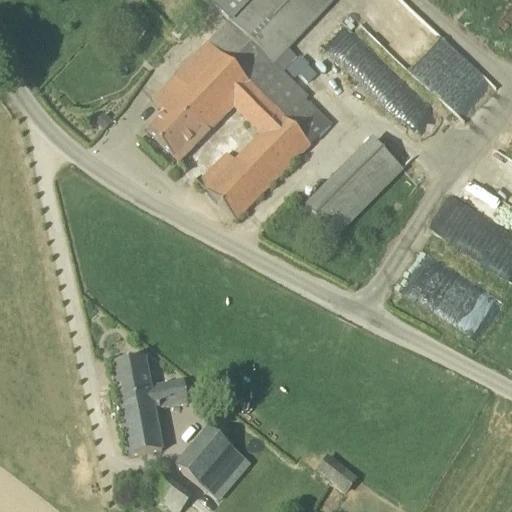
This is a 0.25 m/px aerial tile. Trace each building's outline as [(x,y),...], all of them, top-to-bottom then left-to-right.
[(250,0),(209,45),(175,79),(176,80),(153,104),(165,115),(146,135),(178,167),(233,110),(262,139),(235,166),(226,156),(197,186),(235,224),(330,128),(318,116),(318,115),(303,101),(306,97),(275,65),(336,0),(250,0)] [(293,222),(315,246),(392,176),(370,152),(293,222)] [(149,392),(143,361),(111,367),(128,460),(161,454),(154,413),(186,408),(183,386),(149,392)] [(207,495),(238,458),(207,431),(175,468),(207,495)] [(344,495),(355,481),(327,458),(316,473),(344,495)] [(169,511),(181,511),(190,500),(160,477),(146,494),(169,511)]
